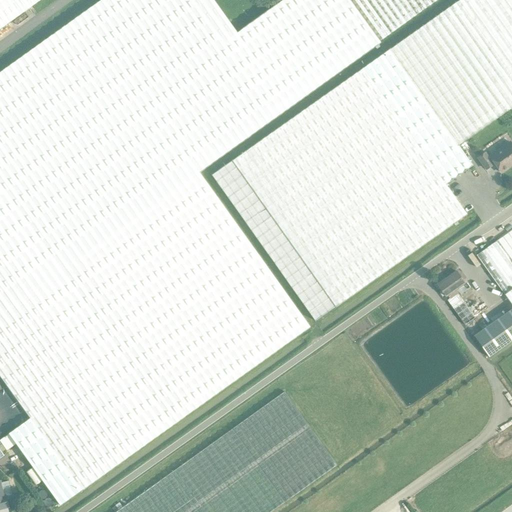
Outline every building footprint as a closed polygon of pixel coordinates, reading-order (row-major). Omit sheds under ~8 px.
[(213,0),(100,0),(0,72),(0,376),(30,419),(0,440),(0,442),(6,451),(16,444),(58,503),(236,376),(303,329),(308,325),(198,170),(202,168),(380,41),(349,0),(282,0),(237,33),(213,0)] [(0,0),(0,28),(39,0),(0,0)] [(349,0),(380,41),(437,0),(349,0)] [(511,0),(459,0),(389,50),(458,146),(510,109),(511,111),(511,0)] [(212,175),(315,320),(466,213),(445,184),(450,180),(471,165),(458,146),(389,50),(368,64),(293,117),(212,175)] [(495,152),(491,155),(489,156),(489,157),(488,158),(484,153),(478,158),(486,169),(493,164),(491,162),(493,161),(500,172),(511,164),(511,144),(510,142),(496,152),(495,152)] [(511,230),(466,263),(483,288),(495,305),(511,292),(511,230)] [(450,299),(458,293),(456,290),(465,283),(456,271),(437,284),(446,297),(448,296),(450,299)] [(511,308),(474,335),(489,357),(511,340),(511,308)] [(115,511),(271,511),(337,465),(284,392),(115,511)] [(0,509),(8,507),(5,495),(6,495),(6,496),(12,494),(9,481),(0,483),(0,481),(0,509)]
